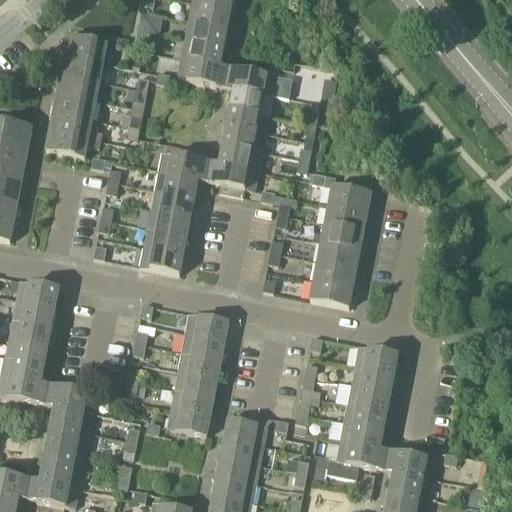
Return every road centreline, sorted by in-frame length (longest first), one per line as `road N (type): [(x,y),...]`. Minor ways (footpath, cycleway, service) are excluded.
road 1 (residential): [(511,338),(430,350),(0,266)]
road 2 (tertiary): [(511,113),(415,0)]
